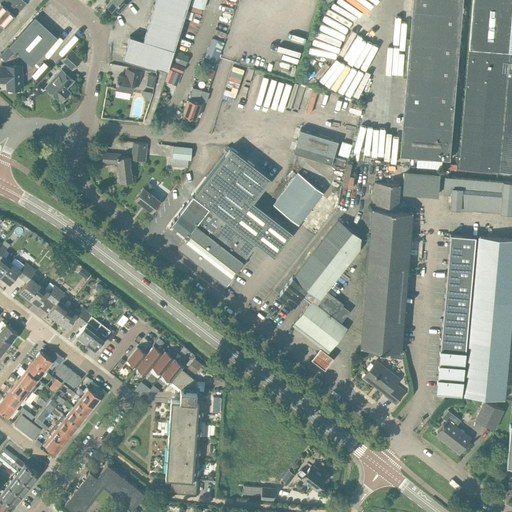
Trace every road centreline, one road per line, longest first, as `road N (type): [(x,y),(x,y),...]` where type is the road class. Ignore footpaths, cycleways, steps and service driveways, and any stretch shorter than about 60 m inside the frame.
road 1 (tertiary): [(382,469),(70,231),(0,188)]
road 2 (unclassified): [(404,435),(81,186),(76,166),(84,131)]
road 3 (residential): [(67,476),(120,398),(38,329)]
road 4 (unclassified): [(84,131),(97,36),(63,0)]
road 5 (unclassified): [(504,511),(404,435)]
